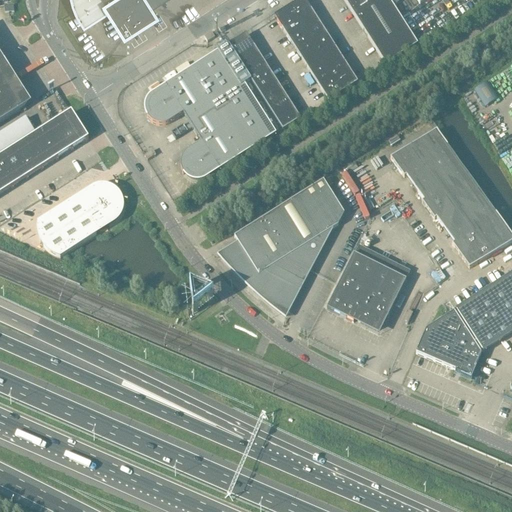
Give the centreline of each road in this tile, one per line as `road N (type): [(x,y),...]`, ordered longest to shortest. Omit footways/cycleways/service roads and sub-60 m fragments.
road 1 (secondary): [(511,449),(344,376),(240,309),(169,229),(89,99)]
road 2 (motorway): [(302,511),(0,378)]
road 3 (motorway): [(245,442),(127,373),(0,314)]
road 4 (motorway): [(245,442),(0,340)]
road 5 (unclassified): [(244,0),(89,99)]
road 6 (motorway): [(0,419),(166,494)]
road 7 (motorway): [(404,511),(245,442)]
